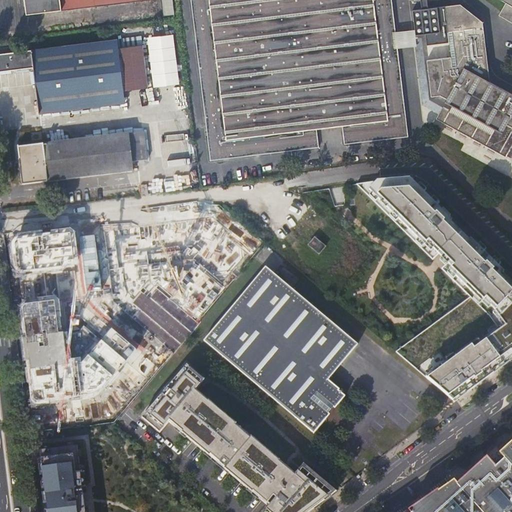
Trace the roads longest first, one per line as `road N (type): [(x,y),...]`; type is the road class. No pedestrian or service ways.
road 1 (secondary): [(511,388),(403,466),(388,487)]
road 2 (secondary): [(388,487),(511,405)]
road 3 (residential): [(511,258),(426,173)]
